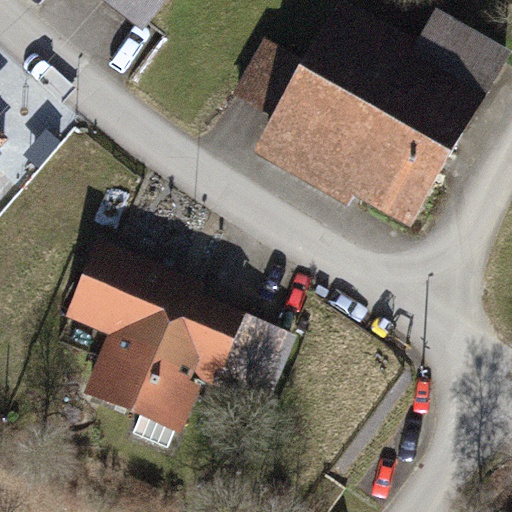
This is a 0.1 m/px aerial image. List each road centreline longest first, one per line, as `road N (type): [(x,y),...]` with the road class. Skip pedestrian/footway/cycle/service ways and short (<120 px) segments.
road 1 (residential): [(0,17),(172,158),(465,343)]
road 2 (residential): [(511,157),(470,227),(465,343)]
road 3 (residential): [(465,343),(455,454),(410,511)]
